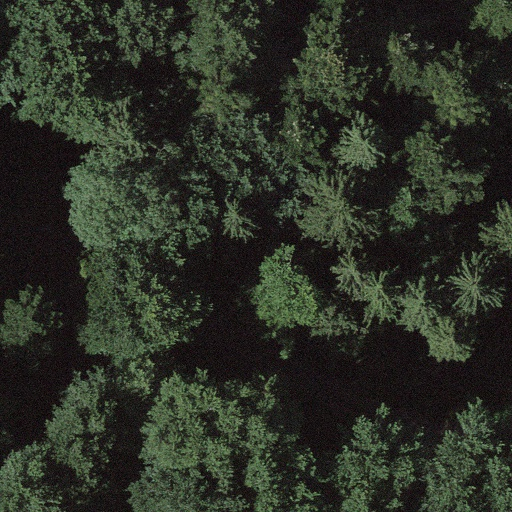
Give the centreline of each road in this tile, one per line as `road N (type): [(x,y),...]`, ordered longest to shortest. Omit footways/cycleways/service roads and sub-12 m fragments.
road 1 (track): [(0,438),(119,385),(511,451)]
road 2 (track): [(416,429),(124,251),(0,207)]
